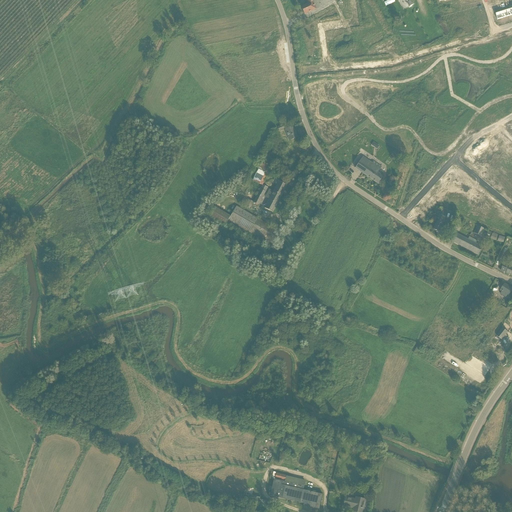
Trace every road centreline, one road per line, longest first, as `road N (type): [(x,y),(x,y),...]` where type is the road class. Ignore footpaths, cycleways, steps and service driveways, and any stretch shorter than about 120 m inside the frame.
road 1 (residential): [(401,220),(326,162),(304,121),(293,72)]
road 2 (residential): [(331,65),(491,32)]
road 3 (tertiary): [(442,511),(470,441),(511,372)]
road 4 (residential): [(511,281),(401,220)]
